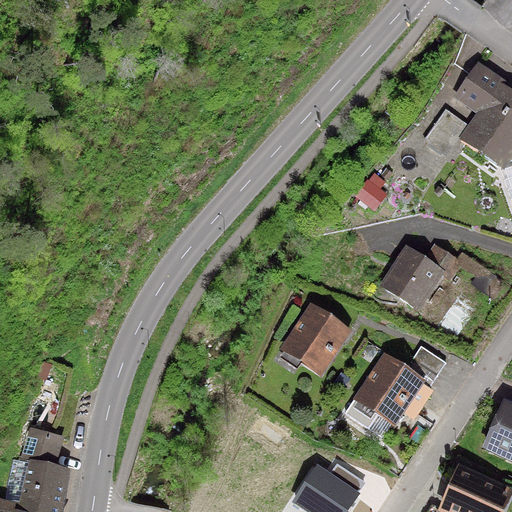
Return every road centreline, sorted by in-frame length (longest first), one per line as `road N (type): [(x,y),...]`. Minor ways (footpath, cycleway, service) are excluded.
road 1 (tertiary): [(93,511),(111,400),(145,310),(201,230),(412,0)]
road 2 (residential): [(511,336),(395,511)]
